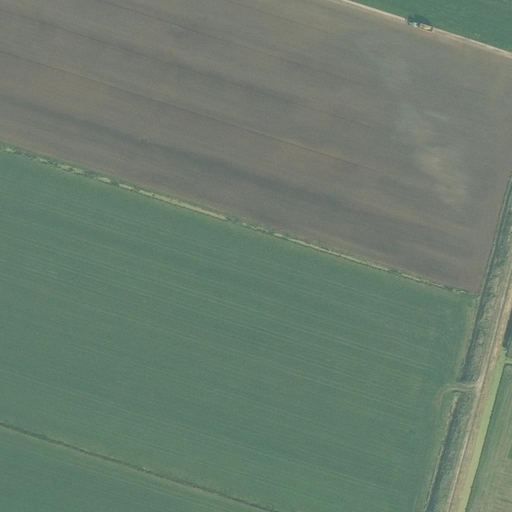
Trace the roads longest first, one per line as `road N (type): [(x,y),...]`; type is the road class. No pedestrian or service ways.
road 1 (track): [(448,511),(511,267)]
road 2 (track): [(327,0),(511,58)]
